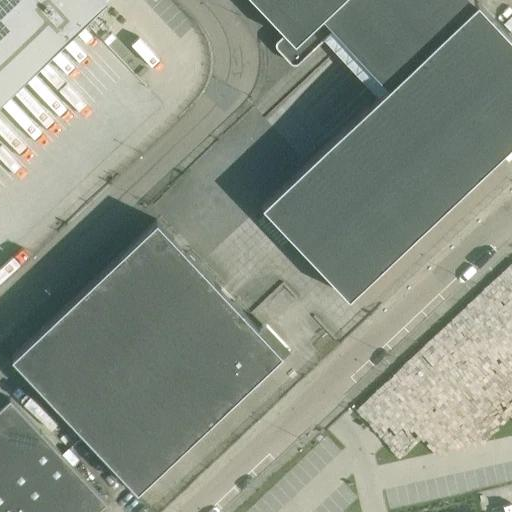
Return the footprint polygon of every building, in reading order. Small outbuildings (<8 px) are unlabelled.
[(0,0),(0,92),(97,0),(0,0)] [(255,0),(281,27),(285,31),(277,39),(276,39),(276,40),(275,41),(275,42),(275,43),(275,44),(275,45),(275,46),(276,47),(276,48),(289,61),(290,62),(291,63),(292,63),(293,63),(294,63),(295,63),(296,63),(297,63),(297,62),(298,62),(324,37),(333,29),(387,85),(476,0),(475,0),(255,0)] [(378,94),(261,204),(348,296),(511,141),(511,38),(476,0),(387,85),(378,94)] [(136,489),(281,352),(156,219),(11,356),(136,489)] [(0,406),(0,511),(93,511),(106,501),(9,397),(0,406)]
